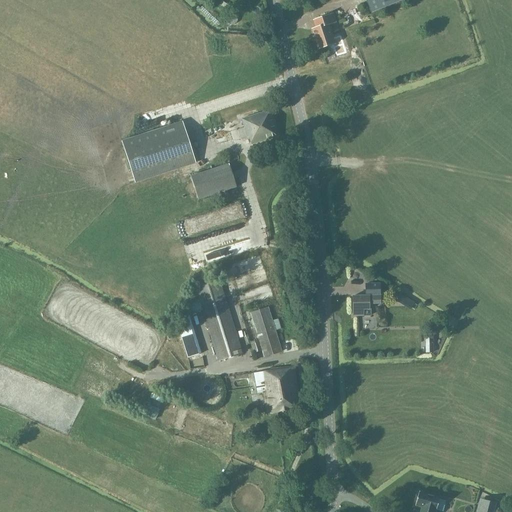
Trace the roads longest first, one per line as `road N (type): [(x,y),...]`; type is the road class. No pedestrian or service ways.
road 1 (tertiary): [(334,511),(312,164),(273,0)]
road 2 (track): [(511,182),(398,160),(312,164)]
